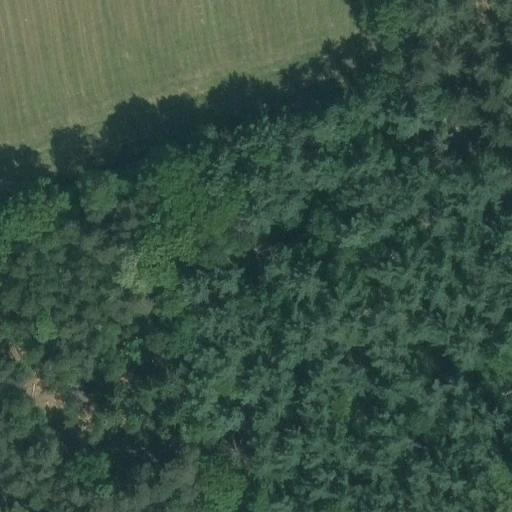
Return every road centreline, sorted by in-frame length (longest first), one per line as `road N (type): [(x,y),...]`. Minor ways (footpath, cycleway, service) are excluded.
road 1 (track): [(511,190),(215,341),(201,352),(211,414),(12,493),(0,421)]
road 2 (track): [(405,0),(406,27),(457,123),(511,172)]
road 3 (unknown): [(496,158),(502,84),(487,0)]
